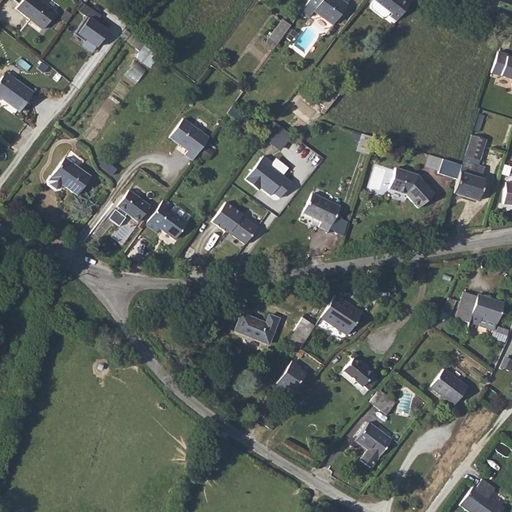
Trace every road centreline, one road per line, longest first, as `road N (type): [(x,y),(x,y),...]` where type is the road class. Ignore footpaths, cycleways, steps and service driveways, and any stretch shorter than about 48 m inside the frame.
road 1 (residential): [(511,238),(227,284),(103,287)]
road 2 (residential): [(366,511),(207,415),(146,357),(103,287)]
road 3 (unclassified): [(103,287),(65,256),(0,226)]
